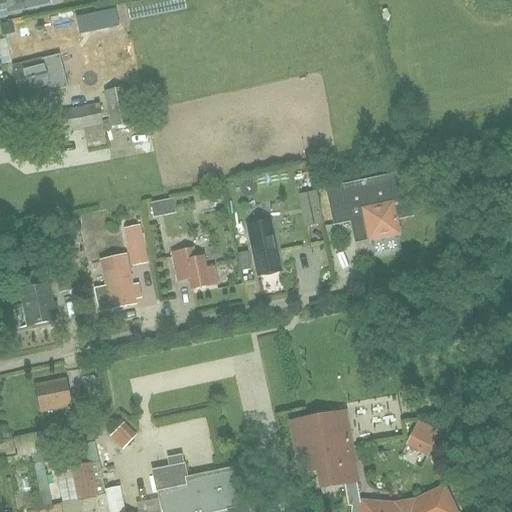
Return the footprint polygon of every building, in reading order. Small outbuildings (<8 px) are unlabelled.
[(0,0),(0,17),(7,16),(6,8),(44,0),(0,0)] [(92,15),(96,33),(119,28),(115,10),(92,15)] [(0,25),(0,27),(2,37),(14,34),(11,22),(0,25)] [(59,55),(41,60),(11,67),(20,101),(36,97),(36,99),(59,94),(58,91),(68,88),(59,55)] [(104,97),(110,128),(134,123),(127,92),(104,97)] [(106,148),(101,117),(99,105),(56,113),(60,134),(84,130),(88,151),(106,148)] [(8,109),(0,110),(0,121),(10,120),(8,109)] [(398,222),(414,218),(405,174),(326,190),(334,227),(351,224),(354,240),(368,238),(369,243),(401,237),(398,222)] [(153,219),(176,214),(173,200),(150,204),(153,219)] [(246,225),(257,278),(280,273),(270,221),(246,225)] [(59,244),(56,225),(46,227),(27,231),(31,249),(59,244)] [(136,268),(152,268),(150,227),(134,228),(136,268)] [(192,290),(216,285),(212,265),(204,267),(203,258),(194,260),(192,250),(172,254),(178,282),(190,280),(192,290)] [(251,270),(248,253),(237,255),(241,272),(251,270)] [(100,261),(106,287),(94,290),(100,312),(111,309),(135,304),(133,296),(139,295),(137,285),(131,287),(125,256),(100,261)] [(45,272),(21,276),(30,326),(54,322),(53,314),(59,313),(57,303),(51,304),(45,272)] [(430,285),(428,272),(410,275),(412,288),(430,285)] [(41,411),(70,405),(65,380),(36,386),(41,411)] [(321,474),(324,488),(356,482),(349,446),(347,435),(335,437),(332,421),(293,428),(301,473),(302,477),(321,474)] [(21,447),(24,462),(55,455),(52,440),(21,447)] [(108,511),(99,464),(94,442),(84,444),(88,467),(73,470),(79,500),(80,500),(82,511),(108,511)] [(264,511),(263,505),(260,506),(252,466),(185,480),(183,467),(154,473),(161,511),(264,511)] [(448,511),(441,496),(413,509),(397,511),(366,509),(365,511),(448,511)]
